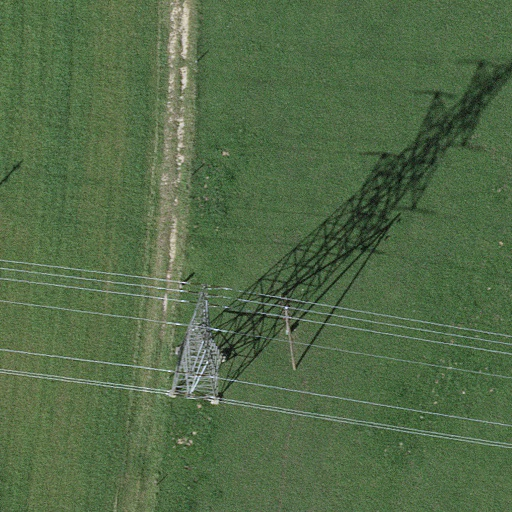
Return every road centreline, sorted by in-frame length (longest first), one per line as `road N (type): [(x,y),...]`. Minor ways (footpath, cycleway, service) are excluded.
road 1 (track): [(137,511),(168,247)]
road 2 (track): [(175,0),(168,247)]
